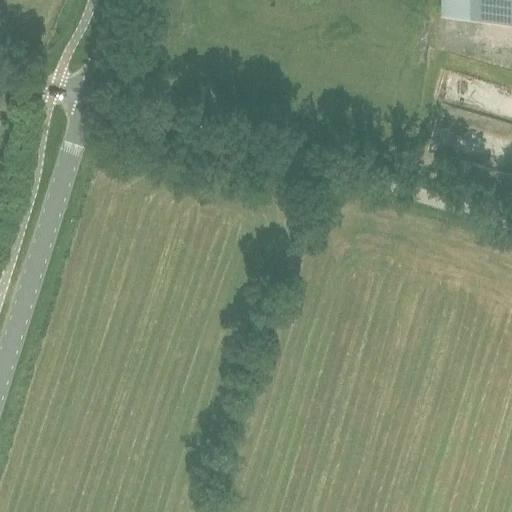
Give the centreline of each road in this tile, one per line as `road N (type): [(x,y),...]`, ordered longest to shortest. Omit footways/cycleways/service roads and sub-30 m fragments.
road 1 (unclassified): [(511,224),(88,98)]
road 2 (secondary): [(0,383),(88,98)]
